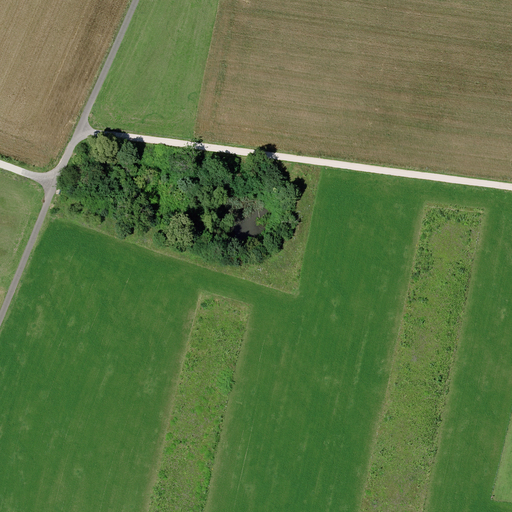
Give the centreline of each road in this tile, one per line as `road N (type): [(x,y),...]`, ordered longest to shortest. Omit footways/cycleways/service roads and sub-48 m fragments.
road 1 (track): [(511,185),(79,130)]
road 2 (track): [(0,318),(51,181),(135,0)]
